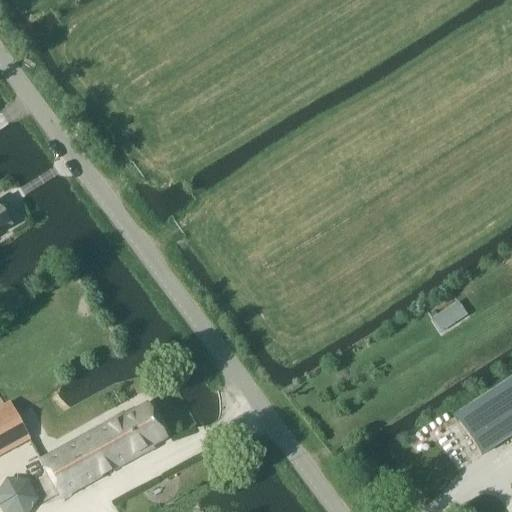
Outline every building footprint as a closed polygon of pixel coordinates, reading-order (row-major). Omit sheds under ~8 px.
[(0,232),(9,226),(0,211),(0,232)] [(511,378),(454,417),(481,457),(511,436),(511,378)] [(0,457),(30,441),(9,404),(0,409),(0,457)] [(116,420),(103,428),(123,465),(143,454),(142,452),(164,439),(146,406),(118,422),(116,420)] [(123,465),(103,428),(40,464),(61,501),(123,465)]
